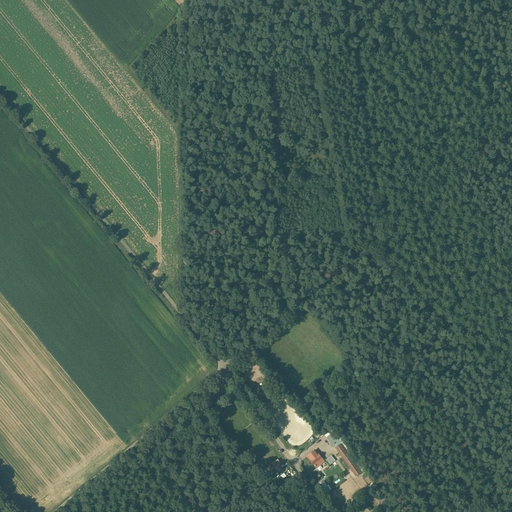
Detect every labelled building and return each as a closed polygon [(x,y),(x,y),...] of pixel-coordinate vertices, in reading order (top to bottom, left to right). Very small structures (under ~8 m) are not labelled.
[(337,435),(334,431),(327,437),(333,446),(339,441),(335,437),(337,435)] [(341,443),(336,447),(357,476),(362,472),(341,443)] [(315,451),(308,456),(317,467),(324,462),(315,451)] [(331,456),(326,460),(330,465),(336,461),(331,456)] [(323,481),(318,485),(325,495),(330,491),(323,481)]
